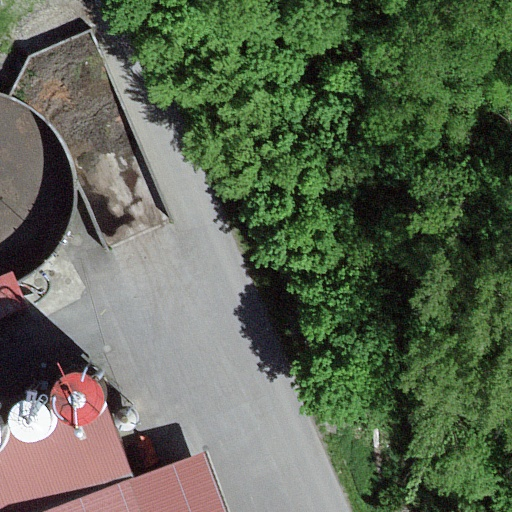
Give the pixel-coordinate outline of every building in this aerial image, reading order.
[(75,256),(16,84),(0,88),(0,322),(37,310),(24,273),(75,256)] [(80,403),(88,406),(96,407),(104,406),(111,401),(117,395),(120,387),(121,378),(119,369),(113,362),(106,357),(97,354),(88,355),(79,359),(73,366),(69,373),(68,382),(70,390),(74,397),(80,403)] [(0,430),(3,430),(11,426),(18,420),(22,412),(23,404),(21,395),(17,387),(10,381),(2,378),(0,377),(0,430)] [(33,419),(39,422),(45,422),(51,421),(57,417),(61,412),(62,406),(62,400),(60,395),(57,390),(52,387),(46,386),(41,386),(35,388),(31,391),(27,396),(25,402),(26,409),(29,414),(33,419)] [(131,424),(135,424),(139,422),(142,420),(143,416),(144,412),(143,409),(141,406),(139,403),(135,402),(132,401),(128,402),(125,404),(123,406),(121,410),(121,414),(122,418),(124,421),(128,423),(131,424)] [(116,406),(0,449),(0,511),(42,511),(142,475),(116,406)] [(42,511),(232,511),(209,449),(142,475),(42,511)]
